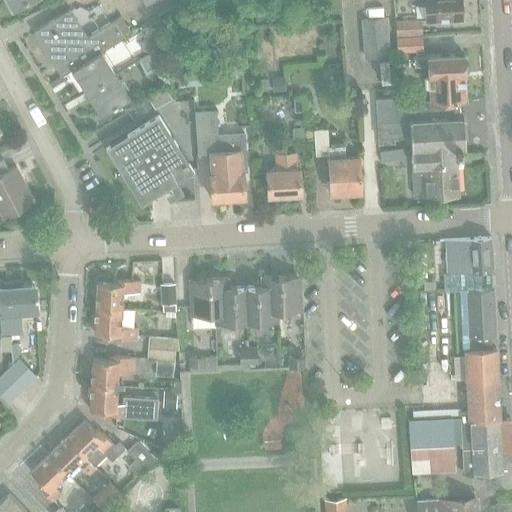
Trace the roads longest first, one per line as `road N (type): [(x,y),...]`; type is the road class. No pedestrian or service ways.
road 1 (residential): [(68,248),(511,217)]
road 2 (residential): [(0,458),(56,395),(68,248)]
road 3 (tertiary): [(511,209),(500,0)]
road 4 (residential): [(68,248),(69,189),(0,58)]
